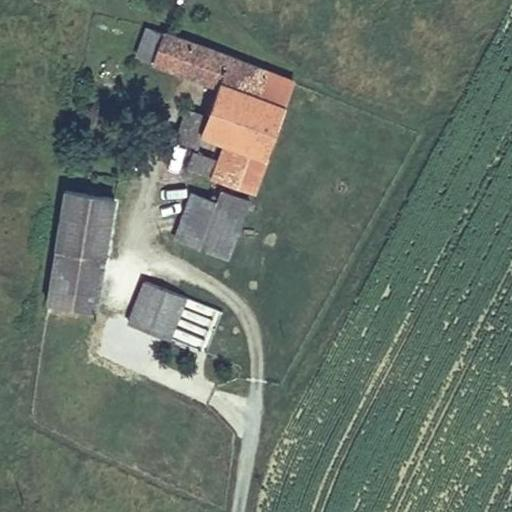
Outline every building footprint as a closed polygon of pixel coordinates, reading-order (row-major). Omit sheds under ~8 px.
[(269,114),(278,86),(146,41),(137,66),(225,98),(217,124),(211,143),(231,150),(226,163),(205,156),(199,175),(246,190),(254,162),(273,169),(289,121),(269,114)] [(318,100),(278,86),(269,114),(289,121),(308,127),(318,100)] [(211,143),(217,124),(198,117),(188,145),(207,152),(205,156),(226,163),(231,150),(211,143)] [(273,169),(254,162),(246,190),(263,197),(273,169)] [(193,196),(177,241),(212,253),(228,208),(193,196)] [(124,206),(75,201),(64,308),(110,314),(124,206)] [(126,325),(168,341),(185,297),(143,281),(126,325)] [(207,349),(221,310),(192,300),(178,339),(207,349)]
